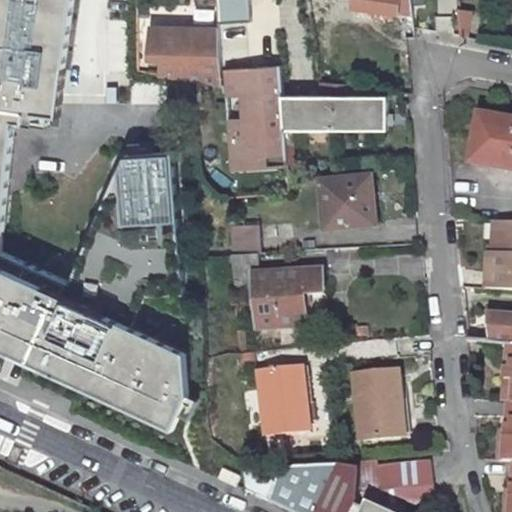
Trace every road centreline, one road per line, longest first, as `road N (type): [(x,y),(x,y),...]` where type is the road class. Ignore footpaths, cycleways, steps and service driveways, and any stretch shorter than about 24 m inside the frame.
road 1 (residential): [(479,511),(463,488),(430,92)]
road 2 (unclassified): [(0,427),(194,511)]
